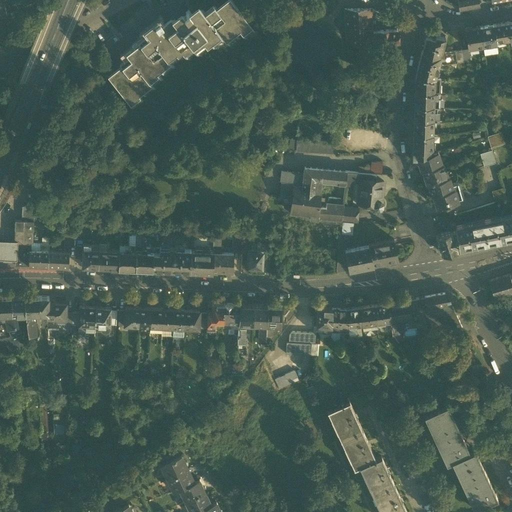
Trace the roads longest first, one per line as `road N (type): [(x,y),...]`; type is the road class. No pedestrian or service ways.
road 1 (residential): [(0,277),(291,290),(431,276)]
road 2 (residential): [(418,9),(397,125),(399,163),(431,276)]
road 3 (primary): [(68,0),(0,164)]
road 4 (residential): [(125,0),(0,65)]
road 5 (residential): [(457,270),(511,392)]
